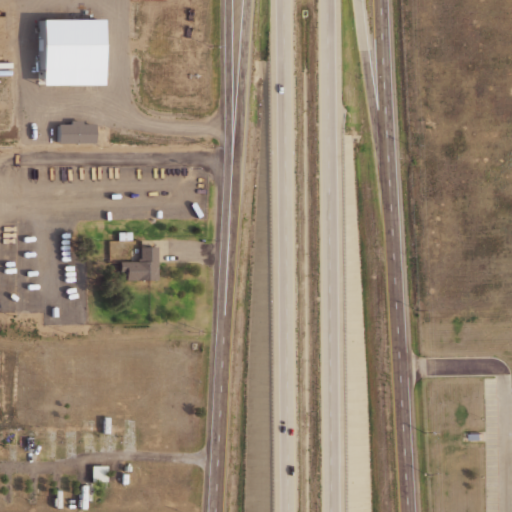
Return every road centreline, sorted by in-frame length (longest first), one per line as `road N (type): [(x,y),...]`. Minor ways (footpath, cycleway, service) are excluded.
road 1 (secondary): [(408,511),(382,0)]
road 2 (secondary): [(229,0),(216,511)]
road 3 (motorway): [(284,0),(288,511)]
road 4 (motorway): [(332,511),(328,0)]
road 5 (motorway): [(394,249),(358,0)]
road 6 (motorway): [(248,0),(227,247)]
